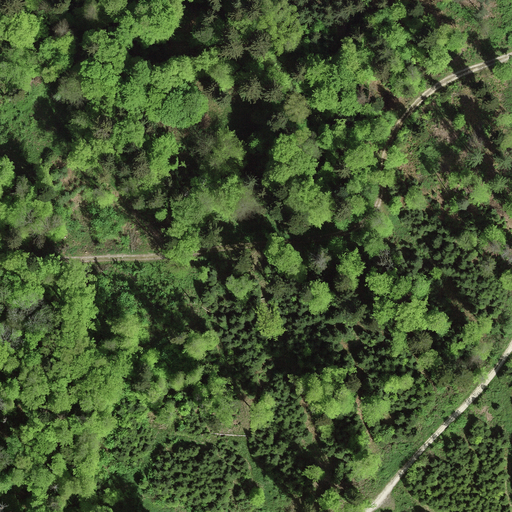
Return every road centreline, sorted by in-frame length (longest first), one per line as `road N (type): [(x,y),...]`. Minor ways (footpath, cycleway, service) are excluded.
road 1 (track): [(0,261),(349,232),(380,205),(388,137),(415,103),(447,80),(511,55)]
road 2 (track): [(354,511),(419,462),(492,372),(511,333)]
